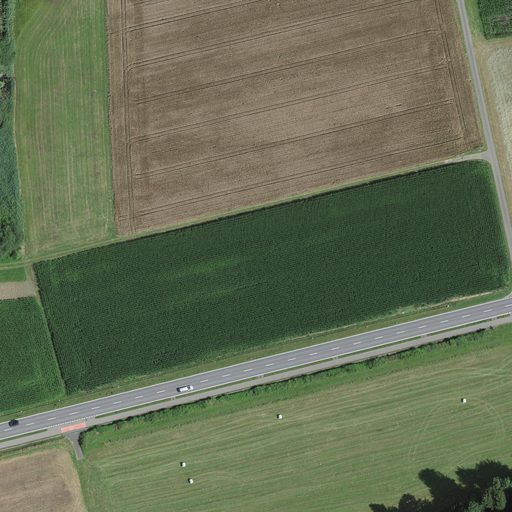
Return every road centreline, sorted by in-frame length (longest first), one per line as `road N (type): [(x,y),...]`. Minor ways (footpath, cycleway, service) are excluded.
road 1 (primary): [(511,304),(0,432)]
road 2 (track): [(492,154),(0,266)]
road 3 (track): [(458,0),(492,154)]
